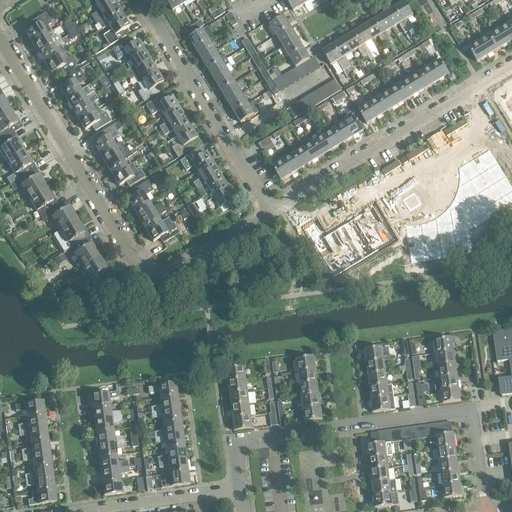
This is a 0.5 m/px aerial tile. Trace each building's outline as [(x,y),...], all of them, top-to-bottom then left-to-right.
[(112,0),(104,0),(95,6),(99,11),(91,16),(94,21),(117,7),(112,0)] [(180,0),(165,0),(173,13),(184,6),(180,0)] [(300,0),(286,0),(293,12),(304,5),(300,0)] [(407,20),(414,16),(405,3),(395,9),(403,23),(409,32),(413,30),(407,20)] [(123,17),(117,7),(94,21),(96,25),(104,20),(108,26),(123,17)] [(220,17),(225,13),(222,8),(216,12),(220,17)] [(409,32),(403,23),(395,9),(385,15),(393,29),(399,25),(405,35),(409,32)] [(220,17),(216,12),(211,15),(215,20),(220,17)] [(226,16),(230,22),(235,19),(231,13),(226,16)] [(32,29),(25,33),(32,44),(51,32),(48,26),(51,24),(45,14),(29,24),(32,29)] [(387,33),(393,29),(385,15),(374,22),(383,35),(389,45),(392,42),(387,33)] [(109,47),(126,37),(123,32),(129,28),(123,17),(108,26),(112,32),(103,37),(109,47)] [(284,17),(270,26),(277,37),(291,28),(284,17)] [(233,27),(238,24),(235,19),(230,22),(233,27)] [(199,30),(204,27),(201,21),(195,25),(199,30)] [(389,45),(383,35),(374,22),(364,28),(372,41),(379,38),(385,47),(389,45)] [(508,45),(511,42),(511,27),(510,24),(499,30),(508,45)] [(199,30),(195,25),(190,28),(193,33),(199,30)] [(73,26),(67,30),(70,35),(76,32),(73,26)] [(283,47),(297,39),(291,28),(277,37),(283,47)] [(366,45),(372,41),(364,28),(354,34),(368,57),(372,55),(366,45)] [(196,50),(210,41),(204,30),(189,39),(196,50)] [(498,51),(508,45),(499,30),(489,36),(498,51)] [(38,54),(61,40),(59,36),(55,38),(51,32),(32,44),(38,54)] [(76,32),(70,35),(73,40),(79,36),(76,32)] [(344,40),(352,54),(358,50),(364,60),(368,57),(354,34),(344,40)] [(479,42),(488,57),(498,51),(489,36),(479,42)] [(290,58),(304,49),(297,39),(283,47),(290,58)] [(44,65),(59,56),(64,53),(61,47),(64,45),(61,40),(38,54),(44,65)] [(242,43),(246,48),(251,45),(247,40),(242,43)] [(334,46),(342,60),(348,70),(351,67),(345,58),(352,54),(344,40),(334,46)] [(144,52),(138,42),(131,46),(128,41),(112,51),(118,61),(126,55),(129,62),(144,52)] [(217,52),(210,41),(196,50),(203,60),(217,52)] [(488,57),(479,42),(468,49),(477,63),(488,57)] [(251,45),(246,48),(249,54),(254,50),(251,45)] [(334,46),(323,53),(331,66),(338,62),(344,72),(348,70),(342,60),(334,46)] [(304,64),(309,61),(310,60),(304,49),(290,58),(296,69),(299,67),(304,64)] [(254,50),(249,54),(252,59),(257,56),(254,50)] [(128,77),(151,63),(144,52),(129,62),(133,67),(125,72),(128,77)] [(220,58),(217,52),(203,60),(209,71),(227,60),(224,55),(220,58)] [(64,53),(59,56),(44,65),(51,75),(58,71),(61,76),(77,67),(71,57),(68,59),(64,53)] [(89,53),(84,56),(87,61),(92,58),(89,53)] [(105,55),(98,59),(100,63),(108,59),(105,55)] [(257,56),(252,59),(255,64),(260,61),(257,56)] [(321,68),(320,68),(314,58),(310,60),(309,61),(315,72),(321,68)] [(215,81),(229,73),(226,67),(230,65),(227,60),(209,71),(215,81)] [(255,64),(258,70),(264,66),(260,61),(255,64)] [(315,72),(309,61),(304,64),(310,75),(315,72)] [(430,67),(439,81),(450,75),(441,61),(430,67)] [(142,82),(157,73),(151,63),(128,77),(130,81),(134,79),(137,85),(142,82)] [(304,64),(299,67),(305,78),(310,75),(304,64)] [(258,70),(262,75),(267,72),(264,66),(258,70)] [(299,67),(296,69),(294,70),(300,81),(305,78),(299,67)] [(420,73),(429,88),(439,81),(430,67),(420,73)] [(66,100),(81,91),(77,85),(85,80),(79,70),(63,80),(66,85),(60,89),(66,100)] [(294,70),(289,73),(295,84),(300,81),(294,70)] [(262,75),(265,80),(270,77),(267,72),(262,75)] [(144,103),(160,93),(157,88),(163,83),(157,73),(142,82),(137,85),(141,91),(138,93),(144,103)] [(236,84),(229,73),(215,81),(222,92),(236,84)] [(289,73),(284,76),(290,87),(295,84),(289,73)] [(419,94),(429,88),(420,73),(410,79),(419,94)] [(113,85),(119,81),(115,75),(110,79),(113,85)] [(284,76),(279,79),(285,90),(290,87),(284,76)] [(104,77),(98,81),(101,85),(107,82),(104,77)] [(274,82),(270,77),(265,80),(268,86),(274,82)] [(285,90),(279,79),(274,82),(277,88),(280,93),(285,90)] [(408,100),(419,94),(410,79),(399,86),(408,100)] [(335,81),(329,84),(336,95),(341,91),(335,81)] [(268,86),(271,91),(277,88),(274,82),(268,86)] [(228,103),(242,94),(236,84),(222,92),(228,103)] [(336,95),(329,84),(324,87),(331,98),(336,95)] [(398,106),(408,100),(399,86),(389,92),(398,106)] [(331,98),(324,87),(319,91),(325,101),(331,98)] [(277,88),(271,91),(275,96),(280,93),(277,88)] [(1,91),(0,91),(0,116),(10,111),(4,101),(6,100),(1,91)] [(84,97),(81,91),(66,100),(72,110),(95,96),(93,92),(84,97)] [(325,101),(319,91),(314,94),(320,104),(325,101)] [(388,113),(398,106),(389,92),(379,98),(388,113)] [(267,102),(272,98),(269,93),(263,96),(267,102)] [(347,98),(344,93),(332,100),(335,105),(347,98)] [(249,105),(242,94),(228,103),(235,113),(249,105)] [(320,104),(314,94),(309,97),(315,107),(320,104)] [(78,121),(98,109),(95,103),(98,101),(95,96),(72,110),(78,121)] [(163,117),(178,108),(172,97),(165,102),(162,96),(146,106),(152,116),(160,111),(163,117)] [(315,107),(309,97),(304,100),(310,110),(315,107)] [(388,113),(379,98),(369,104),(377,119),(388,113)] [(304,100),(299,103),(305,113),(310,110),(304,100)] [(129,112),(135,108),(132,103),(126,106),(129,112)] [(299,103),(294,106),(300,116),(305,113),(299,103)] [(367,125),(377,119),(369,104),(358,111),(367,125)] [(255,116),(249,105),(235,113),(241,124),(255,116)] [(300,116),(294,106),(289,109),(295,119),(300,116)] [(162,132),(185,118),(178,108),(163,117),(167,123),(159,128),(162,132)] [(92,127),(95,132),(111,122),(105,113),(102,115),(98,109),(78,121),(85,131),(92,127)] [(142,109),(136,112),(139,117),(145,114),(142,109)] [(0,142),(15,133),(23,128),(18,119),(16,121),(10,111),(0,116),(0,142)] [(353,138),(364,132),(356,119),(359,118),(355,111),(348,115),(351,120),(344,124),(353,138)] [(176,138),(191,129),(185,118),(162,132),(164,137),(172,132),(176,138)] [(121,121),(115,125),(119,131),(124,127),(121,121)] [(334,130),(343,144),(353,138),(344,124),(334,130)] [(119,136),(113,126),(97,136),(100,141),(93,145),(100,156),(115,147),(111,141),(119,136)] [(178,158),(194,149),(191,143),(198,139),(191,129),(176,138),(180,144),(172,148),(178,158)] [(333,150),(343,144),(334,130),(324,136),(333,150)] [(15,133),(0,142),(0,153),(6,163),(24,153),(18,143),(20,142),(15,133)] [(314,142),(322,157),(333,150),(324,136),(314,142)] [(259,145),(262,150),(273,144),(269,138),(259,145)] [(303,148),(312,163),(322,157),(314,142),(303,148)] [(118,152),(115,147),(100,156),(106,166),(129,152),(127,147),(118,152)] [(312,163),(303,148),(293,155),(302,169),(312,163)] [(458,169),(458,171),(459,173),(459,176),(459,178),(459,180),(459,182),(459,184),(465,185),(481,182),(483,187),(486,185),(493,196),(491,197),(493,199),(494,198),(500,207),(498,208),(503,217),(511,211),(511,188),(489,150),(476,158),(474,159),(472,161),(470,162),(468,163),(466,164),(462,166),(460,168),(458,169)] [(198,151),(196,152),(180,162),(186,172),(194,167),(198,173),(213,164),(206,153),(201,156),(198,151)] [(112,176),(128,167),(124,161),(132,156),(129,152),(106,166),(112,176)] [(15,176),(18,181),(37,170),(32,161),(30,162),(24,153),(6,163),(14,177),(15,176)] [(302,169),(293,155),(283,161),(292,175),(302,169)] [(283,161),(272,167),(281,182),(292,175),(283,161)] [(126,183),(129,188),(145,178),(139,168),(136,170),(132,164),(128,167),(112,176),(119,187),(126,183)] [(196,188),(219,174),(213,164),(198,173),(201,179),(193,184),(196,188)] [(177,172),(173,166),(166,170),(170,177),(177,172)] [(37,170),(18,181),(21,186),(20,187),(28,200),(46,189),(40,179),(42,178),(37,170)] [(202,198),(225,184),(219,174),(196,188),(199,192),(202,190),(206,196),(202,198)] [(153,192),(147,182),(131,192),(135,197),(128,201),(134,212),(149,203),(145,197),(153,192)] [(355,219),(353,220),(366,240),(376,234),(383,247),(407,243),(408,243),(408,244),(415,243),(414,242),(416,242),(415,236),(416,236),(415,231),(416,231),(419,231),(421,230),(422,230),(424,230),(427,229),(429,228),(432,227),(434,226),(436,225),(437,225),(439,236),(448,235),(448,238),(460,236),(460,234),(470,232),(471,231),(490,219),(493,223),(503,217),(498,208),(500,207),(494,198),(493,199),(491,197),(493,196),(486,185),(483,187),(481,182),(465,185),(459,184),(458,185),(458,187),(458,189),(457,191),(456,193),(456,195),(455,198),(454,200),(453,202),(452,204),(450,205),(449,207),(448,209),(446,211),(445,212),(443,214),(441,215),(438,218),(436,219),(434,220),(432,221),(430,222),(428,223),(426,224),(423,225),(422,225),(419,225),(414,226),(412,226),(410,226),(408,226),(406,226),(403,226),(401,225),(399,225),(397,224),(395,223),(392,222),(391,222),(389,221),(387,220),(385,219),(383,217),(381,216),(379,214),(378,213),(376,211),(374,210),(373,208),(355,219)] [(212,214),(230,203),(227,198),(232,195),(225,184),(202,198),(212,214)] [(37,213),(40,218),(59,206),(54,198),(52,199),(46,189),(28,200),(36,213),(37,213)] [(52,219),(59,232),(77,221),(71,211),(73,210),(68,201),(59,206),(40,218),(44,224),(52,219)] [(140,222),(163,208),(161,204),(152,208),(149,203),(134,212),(140,222)] [(198,215),(197,211),(193,204),(191,205),(188,207),(194,217),(198,215)] [(166,212),(163,208),(140,222),(147,232),(161,223),(158,217),(166,212)] [(185,210),(180,213),(185,222),(190,219),(185,210)] [(320,240),(313,244),(334,278),(384,248),(383,247),(376,234),(366,240),(353,220),(320,240)] [(68,244),(71,249),(90,238),(85,229),(83,231),(77,221),(59,232),(67,245),(68,244)] [(165,229),(161,223),(147,232),(153,243),(160,239),(163,244),(179,234),(173,224),(165,229)] [(408,243),(407,243),(410,265),(473,255),(470,232),(460,234),(460,236),(448,238),(448,235),(439,236),(437,225),(436,225),(434,226),(432,227),(429,228),(427,229),(424,230),(422,230),(421,230),(419,231),(416,231),(415,231),(416,236),(415,236),(416,242),(414,242),(415,243),(408,244),(408,243)] [(90,238),(71,249),(74,255),(81,268),(99,257),(93,247),(95,246),(90,238)] [(63,254),(54,259),(59,267),(67,262),(63,254)] [(114,278),(107,266),(105,267),(99,257),(81,268),(89,281),(90,281),(95,289),(114,278)] [(511,329),(493,333),(497,363),(510,361),(511,375),(511,379),(500,381),(502,396),(511,394),(511,444),(509,445),(511,468),(511,329)] [(453,340),(435,342),(436,355),(455,352),(453,340)] [(385,362),(383,349),(365,351),(367,364),(385,362)] [(455,352),(436,355),(438,367),(434,368),(456,365),(455,352)] [(314,358),(296,361),(298,373),(316,371),(314,358)] [(385,362),(367,364),(369,377),(387,374),(385,362)] [(458,377),(456,365),(434,368),(435,373),(439,373),(440,380),(458,377)] [(247,380),(245,368),(227,370),(229,383),(247,380)] [(318,383),(316,371),(298,373),(300,386),(318,383)] [(387,374),(369,377),(370,389),(388,386),(387,374)] [(441,392),(460,390),(458,377),(440,380),(441,392)] [(247,380),(229,383),(231,395),(249,393),(247,380)] [(319,396),(318,383),(300,386),(302,398),(319,396)] [(178,397),(176,384),(158,387),(148,388),(149,394),(159,394),(159,400),(178,397)] [(388,386),(370,389),(372,401),(394,398),(392,386),(388,386)] [(461,403),(460,390),(441,392),(443,405),(461,403)] [(109,393),(91,396),(92,409),(111,406),(110,400),(119,398),(118,392),(109,393)] [(249,393),(231,395),(232,407),(250,405),(249,393)] [(426,406),(424,394),(417,395),(419,407),(426,406)] [(408,396),(410,409),(416,408),(414,395),(408,396)] [(321,408),(319,396),(302,398),(303,410),(321,408)] [(179,410),(178,397),(159,400),(160,406),(151,408),(151,413),(179,410)] [(394,398),(372,401),(374,414),(395,411),(394,398)] [(45,415),(43,402),(25,405),(15,406),(16,412),(26,412),(27,418),(45,415)] [(250,405),(232,407),(234,420),(252,417),(250,405)] [(111,406),(92,409),(94,421),(122,418),(121,412),(111,412),(111,406)] [(323,421),(321,408),(303,410),(305,423),(323,421)] [(181,422),(179,410),(151,413),(152,419),(162,419),(163,425),(181,422)] [(46,428),(45,415),(27,418),(27,424),(18,426),(19,432),(46,428)] [(252,417),(234,420),(236,432),(254,430),(252,417)] [(122,418),(94,421),(96,434),(114,431),(113,425),(122,423),(122,418)] [(183,435),(181,422),(163,425),(164,431),(154,433),(155,438),(183,435)] [(428,439),(430,439),(434,438),(433,426),(426,426),(428,439)] [(48,440),(46,428),(19,432),(20,437),(29,437),(30,443),(48,440)] [(114,431),(96,434),(97,446),(125,443),(124,437),(115,437),(114,431)] [(389,431),(391,444),(397,443),(396,431),(389,431)] [(372,446),(379,445),(377,433),(371,434),(372,446)] [(184,447),(183,435),(155,438),(156,444),(165,444),(166,450),(184,447)] [(438,450),(456,448),(454,435),(453,435),(447,436),(440,437),(436,437),(436,438),(434,438),(430,439),(431,445),(437,444),(438,450)] [(50,453),(48,440),(30,443),(31,449),(21,451),(22,457),(50,453)] [(125,443),(97,446),(99,459),(117,457),(116,451),(126,448),(125,443)] [(379,445),(372,446),(368,447),(369,459),(387,457),(390,457),(388,444),(385,445),(385,444),(385,445),(379,445)] [(186,460),(184,447),(166,450),(167,456),(158,458),(158,464),(186,460)] [(457,460),(456,448),(438,450),(440,462),(457,460)] [(51,465),(50,453),(22,457),(23,462),(33,462),(33,468),(51,465)] [(117,457),(99,459),(101,471),(128,468),(128,462),(118,463),(117,457)] [(387,457),(369,459),(371,472),(389,469),(387,457)] [(188,472),(186,460),(158,464),(159,469),(169,469),(169,475),(188,472)] [(459,472),(457,460),(440,462),(441,475),(459,472)] [(53,478),(51,465),(33,468),(34,474),(25,476),(25,482),(53,478)] [(128,468),(101,471),(102,484),(121,482),(120,475),(129,473),(128,468)] [(389,469),(371,472),(372,484),(390,482),(389,469)] [(189,485),(188,472),(169,475),(170,481),(161,484),(162,489),(171,488),(189,485)] [(461,485),(459,472),(441,475),(443,487),(461,485)] [(55,491),(53,478),(25,482),(26,487),(36,487),(37,493),(55,491)] [(396,481),(390,482),(372,484),(374,496),(392,494),(397,493),(396,481)] [(121,482),(102,484),(104,497),(122,495),(122,494),(132,493),(131,487),(121,488),(121,482)] [(439,494),(444,493),(444,500),(462,497),(461,485),(443,487),(438,488),(439,494)] [(424,491),(424,490),(419,490),(421,503),(427,502),(426,491),(424,491)] [(29,507),(39,506),(57,504),(55,491),(37,493),(32,494),(32,500),(28,501),(29,507)] [(416,491),(411,491),(412,492),(410,492),(411,504),(418,503),(416,491)] [(397,493),(392,494),(374,496),(376,509),(397,506),(396,500),(393,500),(392,494),(397,493)]
